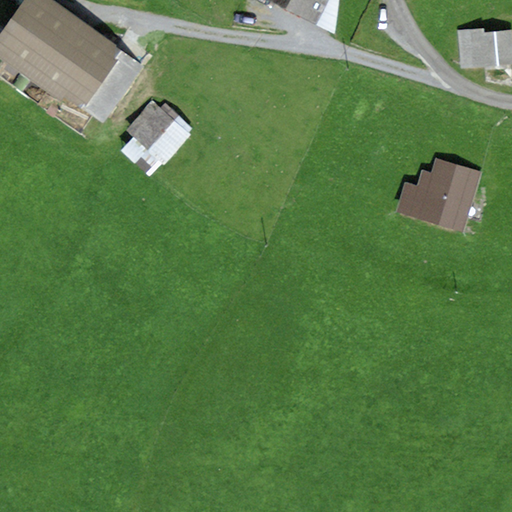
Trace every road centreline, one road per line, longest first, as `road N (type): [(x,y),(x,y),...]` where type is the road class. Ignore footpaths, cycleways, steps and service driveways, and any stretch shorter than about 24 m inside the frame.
road 1 (track): [(460,85),(348,54),(71,0)]
road 2 (unclassified): [(511,102),(460,85),(430,56),(398,0)]
